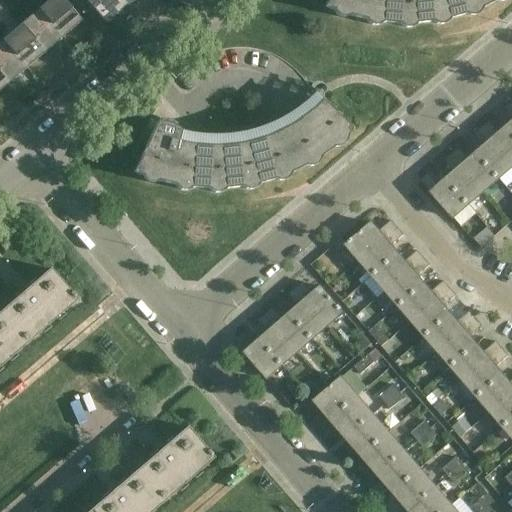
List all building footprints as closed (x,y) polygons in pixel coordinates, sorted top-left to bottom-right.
[(64,0),(49,0),(39,9),(64,37),(82,21),(64,0)] [(85,0),(107,25),(127,8),(135,0),(85,0)] [(349,16),(358,19),(362,0),(328,0),(325,7),(334,11),(335,14),(338,17),(342,18),(345,18),(349,16)] [(362,0),(358,19),(366,21),(368,23),(372,25),(375,26),(379,25),(382,23),(391,24),(392,0),(362,0)] [(392,0),(391,24),(400,24),(402,27),(406,28),(409,28),(413,27),(416,24),(425,23),(422,0),(392,0)] [(458,17),(452,0),(422,0),(425,23),(433,22),(436,24),(440,25),(444,24),(447,22),(449,19),(458,17)] [(452,0),(458,17),(466,15),(469,16),(473,16),(477,15),(479,12),(481,9),(489,5),(487,0),(452,0)] [(45,53),(64,37),(39,9),(21,25),(45,53)] [(3,41),(28,69),(45,53),(21,25),(3,41)] [(0,73),(9,84),(28,69),(3,41),(0,43),(0,73)] [(0,92),(9,84),(0,73),(0,92)] [(302,118),(328,153),(334,148),(338,148),(342,146),(344,144),(346,141),(346,137),(353,130),(322,100),(314,108),(310,111),(302,118)] [(328,153),(302,118),(293,124),(289,126),(280,131),(299,170),(306,166),(310,167),(314,166),(317,164),(319,161),(320,158),(328,153)] [(167,184),(178,142),(181,131),(178,129),(171,125),(167,124),(159,123),(157,123),(134,172),(143,176),(145,179),(148,182),(151,183),(155,183),(158,181),(167,184)] [(511,130),(510,128),(501,136),(489,123),(483,129),(504,153),(511,161),(511,130)] [(511,168),(511,161),(504,153),(483,129),(475,135),(486,148),(481,153),(479,155),(500,179),(511,168)] [(299,170),(280,131),(270,136),(265,137),(255,140),(267,182),(275,180),(279,181),(282,181),(286,180),(288,177),(290,174),(299,170)] [(267,182),(255,140),(245,143),(240,144),(230,145),(234,189),(242,188),(246,190),(249,190),(253,189),(256,187),(258,185),(267,182)] [(200,189),(203,146),(192,145),(188,144),(178,142),(167,184),(175,186),(178,189),(181,191),(184,191),(188,190),(191,188),(200,189)] [(234,189),(230,145),(219,146),(214,146),(203,146),(200,189),(209,190),(212,192),(215,193),(219,193),(222,192),(225,190),(234,189)] [(453,155),(485,192),(500,179),(479,155),(471,162),(459,149),(455,153),(453,155)] [(470,206),(485,192),(453,155),(445,162),(456,174),(448,181),(470,206)] [(454,219),(470,206),(448,181),(440,188),(430,175),(422,182),(433,194),(454,219)] [(372,225),(348,245),(361,261),(398,229),(392,222),(380,232),(372,225)] [(405,236),(398,229),(361,261),(374,276),(399,255),(393,247),(405,236)] [(474,240),(482,249),(495,237),(487,229),(474,240)] [(387,291),(425,259),(418,252),(406,263),(399,255),(374,276),(387,291)] [(431,266),(425,259),(387,291),(400,307),(425,285),(419,277),(431,266)] [(51,270),(3,312),(30,343),(79,302),(76,298),(76,297),(72,293),(72,294),(51,270)] [(425,285),(400,307),(413,322),(451,289),(445,282),(432,293),(425,285)] [(304,283),(297,289),(330,327),(345,314),(345,313),(323,289),(315,296),(304,283)] [(315,340),(330,327),(297,289),(297,290),(290,296),(300,308),(292,315),(315,340)] [(457,297),(451,289),(413,322),(426,337),(451,315),(445,308),(457,297)] [(299,353),(315,340),(292,315),(285,321),(274,309),(267,316),(266,316),(299,353)] [(3,312),(0,314),(0,369),(30,343),(3,312)] [(426,337),(439,352),(477,320),(471,313),(458,323),(451,315),(426,337)] [(284,367),(299,353),(266,316),(260,322),(270,334),(262,341),(284,367)] [(483,327),(477,320),(439,352),(453,367),(477,346),(471,338),(483,327)] [(379,328),(371,335),(382,348),(390,341),(379,328)] [(269,380),(284,367),(262,341),(254,348),(244,336),(236,342),(269,380)] [(359,344),(365,350),(372,345),(366,338),(359,344)] [(453,367),(466,383),(503,350),(497,343),(484,354),(477,346),(453,367)] [(503,350),(466,383),(478,397),(503,376),(497,368),(509,357),(503,350)] [(369,357),(369,356),(355,368),(363,377),(376,365),(375,364),(382,358),(376,351),(369,357)] [(332,379),(327,372),(320,378),(326,384),(332,379)] [(511,382),(510,384),(503,376),(478,397),(492,413),(511,395),(511,382)] [(316,402),(333,421),(359,398),(342,379),(316,402)] [(387,405),(401,393),(396,387),(381,399),(387,405)] [(387,405),(388,406),(394,413),(407,401),(401,393),(387,405)] [(511,395),(492,413),(505,428),(511,421),(511,395)] [(374,417),(359,398),(333,421),(349,439),(374,417)] [(434,408),(441,416),(449,409),(442,401),(434,408)] [(390,435),(374,417),(349,439),(364,457),(390,435)] [(419,442),(432,430),(426,422),(412,434),(419,442)] [(471,433),(463,424),(455,431),(463,439),(471,433)] [(140,471),(167,502),(215,460),(213,457),(213,456),(210,452),(209,452),(189,429),(140,471)] [(432,430),(419,442),(424,448),(438,436),(432,430)] [(406,453),(390,435),(364,457),(380,476),(406,453)] [(421,470),(406,453),(380,476),(395,494),(421,471),(421,470)] [(450,478),(464,466),(457,459),(443,471),(450,478)] [(464,466),(450,478),(456,484),(469,472),(464,466)] [(92,511),(154,511),(167,502),(140,471),(92,511)] [(437,489),(421,471),(395,494),(411,511),(437,489)] [(411,511),(447,511),(453,507),(437,489),(411,511)] [(484,511),(495,502),(489,495),(475,507),(479,511),(484,511)] [(495,502),(484,511),(496,511),(500,509),(495,502)]
